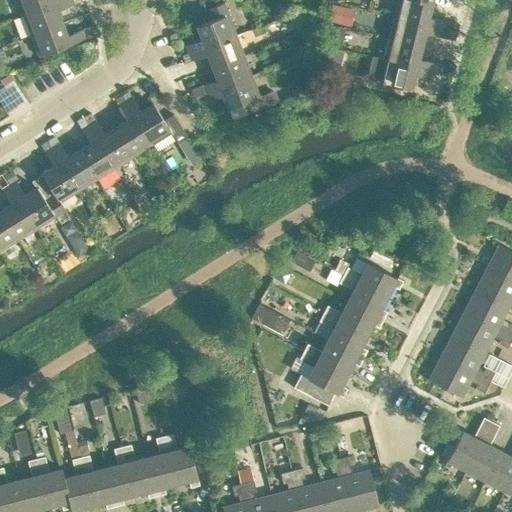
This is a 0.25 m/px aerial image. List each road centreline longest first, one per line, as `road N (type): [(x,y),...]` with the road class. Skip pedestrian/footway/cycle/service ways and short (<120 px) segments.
road 1 (residential): [(145,0),(120,64),(0,145)]
road 2 (residential): [(402,511),(377,411),(392,380)]
